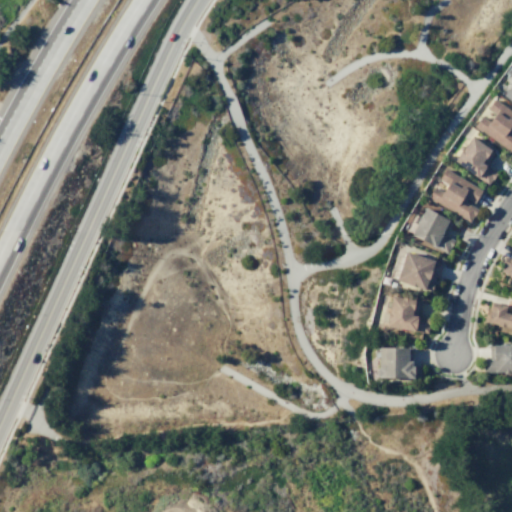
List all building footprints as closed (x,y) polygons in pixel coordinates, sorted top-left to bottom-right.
[(511,82),(511,101),(503,95),(511,82)] [(493,98),(511,111),(511,130),(510,132),(511,133),(511,153),(474,125),(481,116),(489,122),(495,114),(486,107),(493,98)] [(471,136),(493,153),(484,164),(496,173),(486,185),(453,160),(471,136)] [(444,168),(481,189),(473,203),(465,198),(464,201),(477,208),(469,222),(427,197),(433,187),(442,192),(447,183),(438,178),(444,168)] [(424,207),(448,220),(441,232),(453,239),(446,252),(411,233),(424,207)] [(405,250),(442,263),(437,277),(434,276),(429,290),(396,279),(405,250)] [(511,252),(511,277),(499,270),(502,264),(501,264),(505,256),(509,258),(511,252)] [(418,300),(416,312),(411,311),(410,314),(429,317),(426,332),(385,326),(390,295),(418,300)] [(491,301),(506,305),(504,312),(511,314),(511,327),(482,320),(486,307),(487,308),(488,306),(490,306),(491,301)] [(487,345),(511,343),(511,370),(509,371),(509,372),(502,372),(502,371),(482,371),(481,357),(488,357),(487,345)] [(410,347),(410,354),(407,354),(407,360),(411,360),(411,364),(419,364),(419,374),(413,374),(413,378),(378,377),(378,375),(376,375),(376,368),(378,368),(378,347),(406,348),(406,347),(410,347)]
